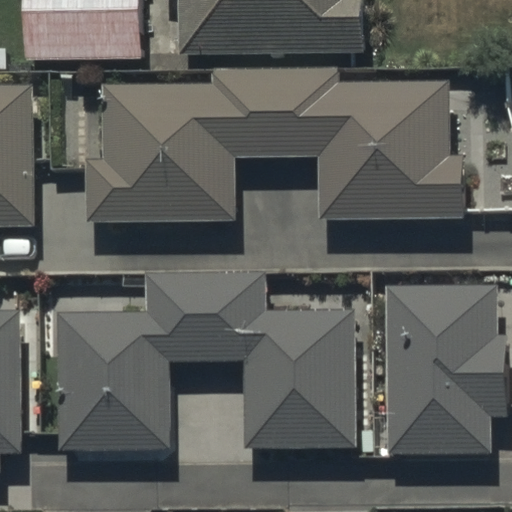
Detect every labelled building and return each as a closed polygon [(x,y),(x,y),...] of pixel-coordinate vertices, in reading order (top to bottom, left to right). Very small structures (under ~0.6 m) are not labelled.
[(148,0),(32,0),(33,70),(148,71),(148,0)] [(188,0),(188,63),(371,63),(370,0),(188,0)] [(243,228),(243,165),(328,164),(328,228),(470,227),(469,163),(460,163),(460,93),(345,94),(345,78),(218,80),(219,96),(114,97),(115,170),(93,170),(94,230),(243,228)] [(0,235),(45,235),(46,97),(0,96),(0,235)] [(274,287),(155,288),(155,321),(63,322),(64,460),(176,458),(175,374),(255,373),(256,461),(359,460),(358,323),(275,324),(274,287)] [(504,299),(395,299),(395,461),(499,461),(499,426),(511,426),(511,345),(504,346),(504,299)] [(24,319),(0,319),(0,483),(3,484),(3,466),(28,465),(24,319)]
